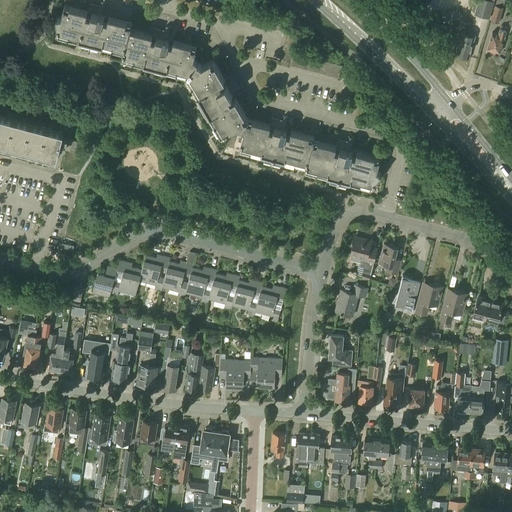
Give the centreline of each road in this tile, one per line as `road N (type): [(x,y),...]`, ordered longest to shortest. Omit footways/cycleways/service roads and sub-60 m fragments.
road 1 (residential): [(316,275),(167,231),(73,274),(0,259)]
road 2 (residential): [(252,409),(112,396),(0,372)]
road 3 (residential): [(511,431),(307,415)]
road 4 (residential): [(389,132),(266,101),(241,66)]
road 5 (residential): [(389,132),(346,88),(241,66)]
road 6 (primary): [(312,0),(432,114)]
road 7 (residential): [(386,217),(476,245),(511,278)]
road 8 (residential): [(307,415),(316,275)]
road 9 (primary): [(448,101),(354,0)]
